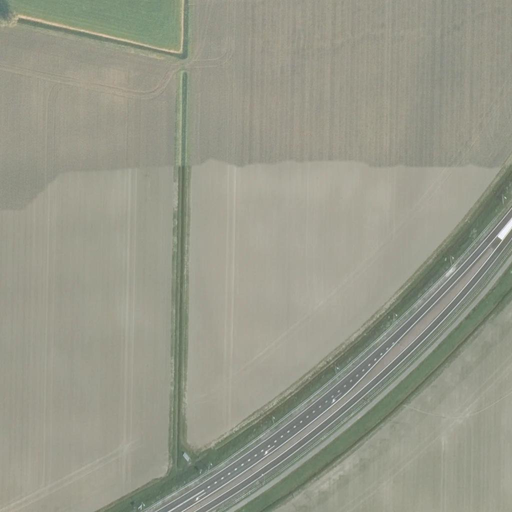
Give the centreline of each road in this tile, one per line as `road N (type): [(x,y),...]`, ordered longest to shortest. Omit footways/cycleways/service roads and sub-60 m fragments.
road 1 (trunk): [(511,218),(344,383),(160,511)]
road 2 (trunk): [(201,511),(372,381),(442,315),(511,225)]
